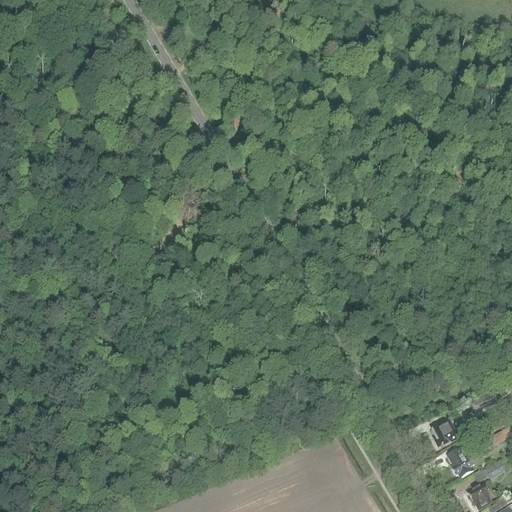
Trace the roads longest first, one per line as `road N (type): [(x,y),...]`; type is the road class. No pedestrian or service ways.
road 1 (tertiary): [(434,511),(130,0)]
road 2 (track): [(151,93),(219,42),(511,133)]
road 3 (track): [(0,283),(38,511)]
road 4 (track): [(0,206),(151,93)]
road 5 (track): [(511,372),(382,423)]
